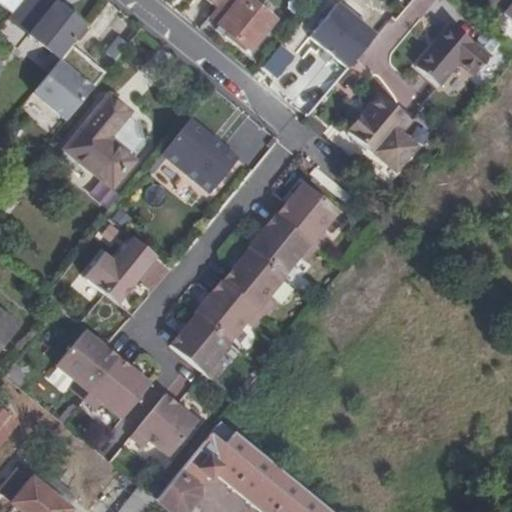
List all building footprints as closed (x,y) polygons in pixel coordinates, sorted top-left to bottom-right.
[(26,0),(0,0),(0,6),(13,17),(26,0)] [(26,0),(13,17),(9,21),(57,62),(85,29),(49,0),(26,0)] [(207,0),(219,9),(224,3),(226,0),(207,0)] [(244,0),(235,12),(224,3),(219,9),(209,21),(249,54),(274,24),(245,0),(244,0)] [(511,0),(488,0),(487,2),(511,23),(511,52),(510,55),(511,56),(511,0)] [(307,39),(345,71),(373,37),(334,5),(326,16),(323,13),(317,21),(319,24),(307,39)] [(491,64),(452,32),(435,53),(418,74),(442,93),(460,70),(475,83),(491,64)] [(120,43),(107,58),(116,66),(129,50),(120,43)] [(294,61),(280,49),(262,71),(276,82),(294,61)] [(64,128),(93,93),(58,65),(30,100),(64,128)] [(59,149),(96,180),(121,150),(109,140),(129,117),(104,96),(59,149)] [(346,133),(394,173),(414,148),(399,135),(409,123),(377,96),(371,104),(346,133)] [(311,118),(306,125),(321,138),(326,131),(311,118)] [(235,159),(199,128),(171,162),(207,192),(223,173),(235,159)] [(137,163),(121,150),(96,180),(111,192),(137,163)] [(223,173),(241,188),(253,173),(235,159),(223,173)] [(313,168),(308,175),(344,203),(349,197),(313,168)] [(207,192),(200,201),(218,216),(241,188),(223,173),(207,192)] [(336,213),(301,185),(284,205),(288,208),(278,221),(315,250),(316,251),(327,238),(321,233),(336,213)] [(288,208),(284,205),(274,218),(277,220),(278,221),(288,208)] [(274,218),(273,217),(263,229),(267,232),(277,220),(274,218)] [(278,221),(277,220),(267,232),(263,229),(246,250),(248,251),(282,279),(298,259),(304,264),(315,250),(278,221)] [(155,259),(132,241),(112,265),(102,256),(83,280),(117,307),(155,259)] [(282,279),(248,251),(231,271),(235,275),(225,287),(262,317),(263,318),(274,304),(267,299),(283,280),(282,279)] [(235,275),(231,271),(221,284),(224,286),(225,287),(235,275)] [(221,284),(220,283),(210,296),(214,299),(224,286),(221,284)] [(225,287),(224,286),(214,299),(210,296),(193,317),(195,318),(229,345),(245,325),(251,330),(262,317),(225,287)] [(229,345),(195,318),(179,337),(183,340),(173,353),(211,383),(222,370),(216,365),(230,346),(229,345)] [(0,352),(16,334),(0,319),(0,352)] [(81,400),(112,362),(99,352),(102,348),(82,331),(53,367),(73,383),(68,389),(81,400)] [(179,337),(169,349),(173,353),(183,340),(179,337)] [(115,358),(102,348),(99,352),(112,362),(115,358)] [(127,368),(115,358),(112,362),(124,372),(127,368)] [(124,372),(112,362),(81,400),(95,411),(100,404),(119,420),(148,384),(127,368),(124,372)] [(158,399),(171,409),(174,405),(162,395),(158,399)] [(166,457),(195,422),(174,405),(171,409),(158,399),(128,437),(140,447),(145,441),(166,457)] [(0,441),(14,425),(0,412),(0,441)] [(301,511),(256,474),(209,435),(154,501),(166,511),(184,511),(193,502),(193,492),(192,490),(198,483),(202,485),(206,482),(209,483),(213,478),(252,511),(301,511)] [(64,511),(16,468),(0,485),(0,492),(13,504),(11,506),(17,511),(64,511)] [(145,511),(148,509),(139,501),(129,511),(145,511)]
